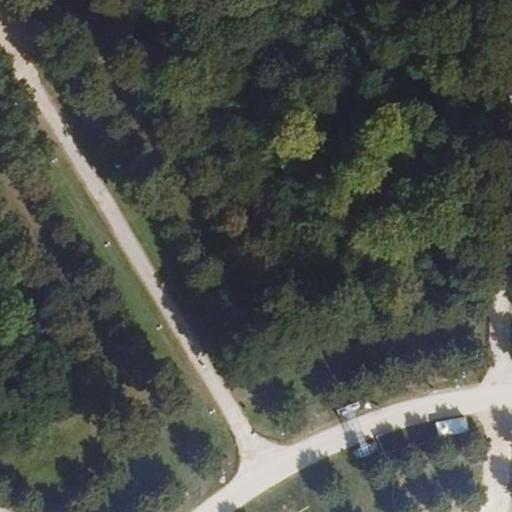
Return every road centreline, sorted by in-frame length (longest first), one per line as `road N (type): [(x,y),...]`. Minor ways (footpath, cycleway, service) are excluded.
road 1 (track): [(0,26),(273,481)]
road 2 (track): [(511,405),(357,440),(226,511)]
